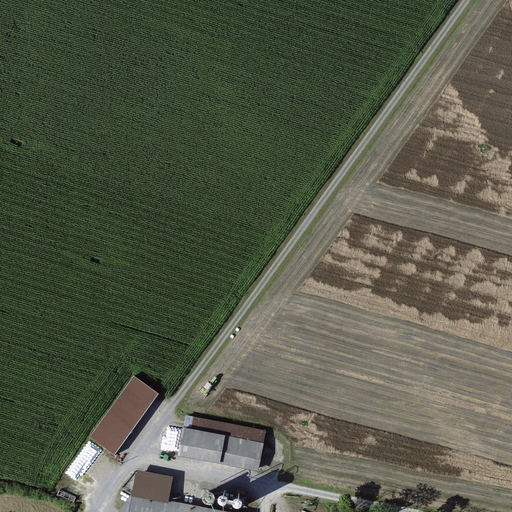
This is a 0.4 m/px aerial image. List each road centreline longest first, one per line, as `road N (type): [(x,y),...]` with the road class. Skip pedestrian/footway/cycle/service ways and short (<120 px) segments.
road 1 (track): [(471,0),(98,511)]
road 2 (track): [(138,456),(418,511)]
